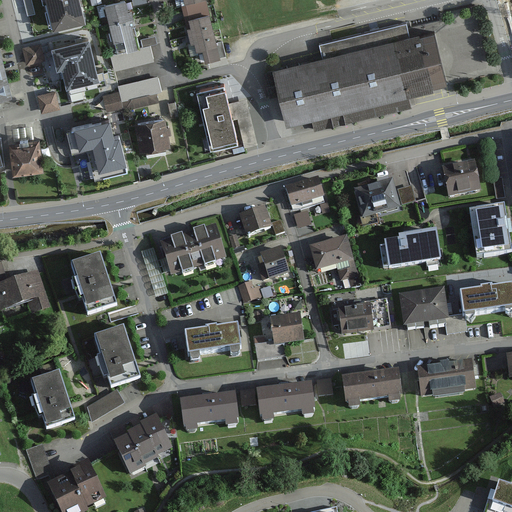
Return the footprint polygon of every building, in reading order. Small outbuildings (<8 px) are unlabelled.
[(45,0),(54,32),(86,24),(79,0),(45,0)] [(125,0),(122,0),(106,4),(110,22),(132,17),(131,10),(128,11),(125,0)] [(189,18),(193,35),(213,30),(209,13),(189,18)] [(132,17),(110,22),(117,52),(139,47),(132,17)] [(324,59),(275,71),(289,125),(313,119),(315,130),(410,108),(407,97),(449,87),(436,34),(424,37),(412,40),(408,24),(321,44),(324,59)] [(213,30),(193,35),(196,50),(205,48),(207,58),(219,55),(213,30)] [(89,36),(53,44),(58,66),(72,63),(76,77),(98,72),(89,36)] [(42,45),(25,48),(28,64),(45,61),(42,45)] [(163,73),(113,83),(114,89),(108,90),(111,105),(160,96),(158,87),(165,85),(163,73)] [(5,77),(0,78),(0,95),(9,93),(5,77)] [(226,83),(195,91),(210,151),(238,144),(232,122),(239,120),(246,148),(257,145),(246,103),(232,106),(226,83)] [(55,94),(40,97),(44,114),(59,110),(55,94)] [(109,115),(74,124),(81,150),(93,147),(99,170),(132,161),(126,138),(116,141),(109,115)] [(165,120),(138,124),(141,151),(169,147),(165,120)] [(43,139),(15,142),(19,171),(47,167),(43,139)] [(475,166),(445,171),(450,196),(479,191),(475,166)] [(504,178),(496,179),(498,198),(506,197),(504,178)] [(393,184),(355,194),(362,221),(400,212),(393,184)] [(320,185),(289,194),(294,214),(326,205),(320,185)] [(401,189),(403,204),(416,202),(414,186),(401,189)] [(511,252),(505,208),(470,214),(478,261),(511,254),(511,252)] [(265,210),(241,218),(248,238),(272,230),(265,210)] [(296,215),(300,228),(313,224),(309,210),(296,215)] [(278,232),(285,230),(283,221),(276,223),(278,232)] [(215,226),(163,245),(174,276),(226,258),(215,226)] [(398,244),(385,245),(389,271),(441,263),(437,233),(398,238),(398,244)] [(346,242),(311,252),(317,273),(352,263),(346,242)] [(282,252),(262,259),(271,282),(291,275),(282,252)] [(102,258),(72,268),(89,318),(119,308),(102,258)] [(2,265),(0,265),(0,307),(1,311),(31,301),(35,315),(51,309),(38,272),(8,283),(2,265)] [(255,279),(240,286),(248,303),(264,296),(255,279)] [(511,285),(460,293),(464,320),(511,313),(511,285)] [(443,291),(400,297),(404,327),(447,321),(443,291)] [(357,310),(341,312),(343,334),(391,328),(388,301),(356,305),(357,310)] [(302,318),(272,323),(275,341),(276,346),(285,345),(305,341),(302,318)] [(238,327),(183,337),(188,362),(243,352),(238,327)] [(126,330),(96,339),(112,390),(142,380),(126,330)] [(258,362),(287,357),(285,345),(276,346),(275,341),(255,345),(258,362)] [(474,365),(420,373),(424,396),(477,388),(474,365)] [(399,373),(345,381),(349,404),(402,396),(399,373)] [(60,375),(33,383),(48,431),(76,422),(60,375)] [(317,382),(319,396),(333,394),(331,380),(317,382)] [(313,386),(260,394),(263,417),(316,409),(313,386)] [(119,389),(87,407),(95,421),(126,403),(119,389)] [(241,392),(243,406),(256,404),(254,390),(241,392)] [(500,394),(490,398),(494,407),(504,403),(500,394)] [(236,398),(183,405),(187,428),(240,420),(236,398)] [(142,425),(143,428),(157,456),(171,449),(156,418),(142,425)] [(158,458),(157,456),(143,428),(129,434),(130,437),(144,465),(158,458)] [(144,465),(130,437),(116,443),(131,474),(145,467),(144,465)] [(52,474),(42,445),(27,451),(37,479),(52,474)] [(73,481),(52,490),(61,511),(87,511),(86,507),(104,499),(91,466),(70,475),(73,481)] [(501,493),(494,491),(488,510),(494,511),(511,511),(511,487),(504,485),(501,493)]
